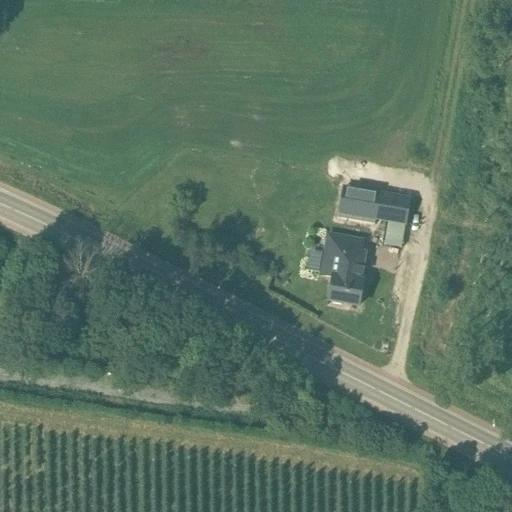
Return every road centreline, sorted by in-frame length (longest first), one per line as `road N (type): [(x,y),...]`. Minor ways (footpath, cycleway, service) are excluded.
road 1 (track): [(0,374),(346,416),(389,395),(469,0)]
road 2 (secondary): [(511,457),(0,203)]
